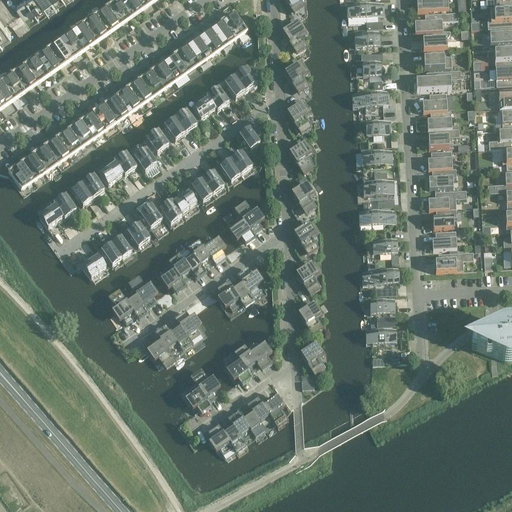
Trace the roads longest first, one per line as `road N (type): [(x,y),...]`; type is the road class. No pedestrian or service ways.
road 1 (residential): [(416,296),(400,0)]
road 2 (residential): [(64,251),(278,104)]
road 3 (residential): [(214,0),(0,146)]
road 4 (residential): [(195,435),(295,367),(286,240)]
road 5 (residential): [(132,346),(286,240)]
road 6 (secondary): [(119,511),(0,374)]
road 7 (residential): [(286,240),(278,104)]
